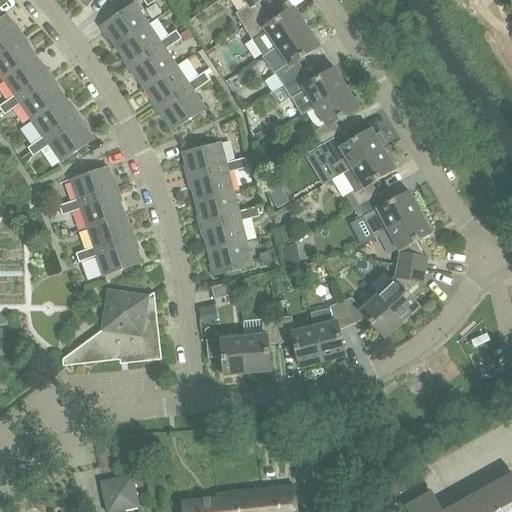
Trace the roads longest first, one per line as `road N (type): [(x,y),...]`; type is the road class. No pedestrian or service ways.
road 1 (residential): [(39,0),(124,116),(162,199),(199,403)]
road 2 (residential): [(199,403),(362,377),(438,329),(491,261)]
road 3 (residential): [(324,0),(491,261)]
road 4 (residential): [(0,495),(104,414),(199,403)]
